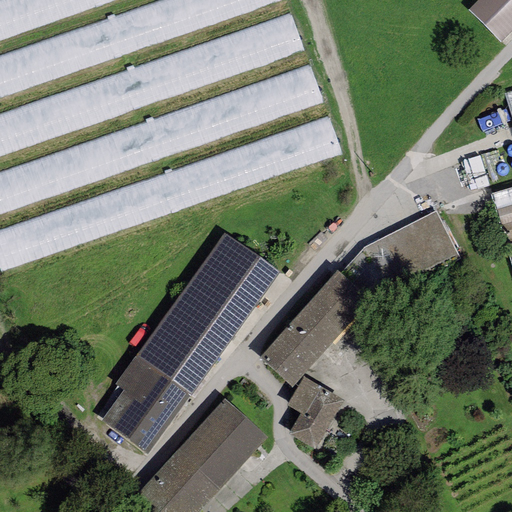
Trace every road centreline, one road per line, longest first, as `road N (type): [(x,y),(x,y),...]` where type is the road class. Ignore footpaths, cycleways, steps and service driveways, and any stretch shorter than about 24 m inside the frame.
road 1 (track): [(0,336),(128,474),(249,360)]
road 2 (track): [(375,221),(311,0)]
